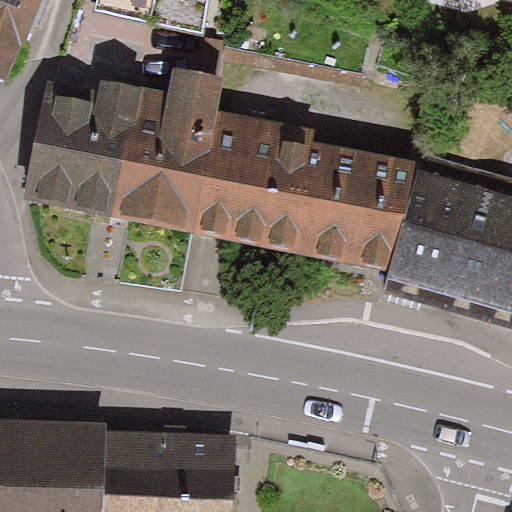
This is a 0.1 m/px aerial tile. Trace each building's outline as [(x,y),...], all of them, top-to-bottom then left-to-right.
[(0,0),(0,80),(11,85),(45,0),(0,0)] [(211,0),(98,0),(98,4),(206,27),(211,0)] [(376,27),(239,0),(229,51),(366,78),(376,27)] [(175,114),(139,106),(115,215),(197,229),(220,121),(235,55),(209,50),(202,84),(183,80),(175,114)] [(100,114),(51,103),(30,197),(115,215),(139,106),(142,93),(106,85),(100,114)] [(320,143),(220,121),(197,229),(397,273),(417,183),(316,161),(320,143)] [(511,191),(425,166),(417,183),(397,273),(382,287),(511,326),(511,191)] [(104,433),(0,429),(0,511),(101,511),(104,442),(104,433)] [(168,444),(104,442),(101,511),(234,511),(237,446),(187,444),(188,434),(168,433),(168,444)]
